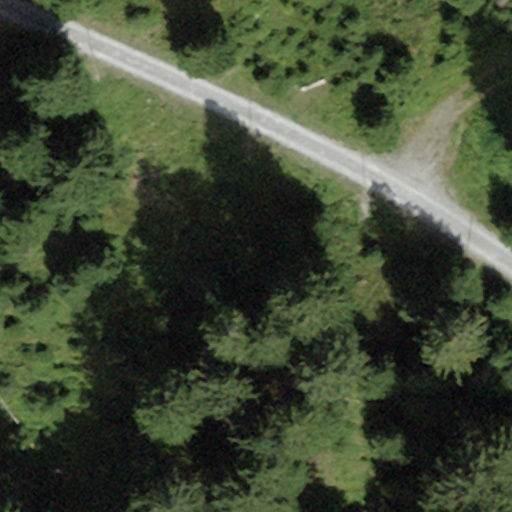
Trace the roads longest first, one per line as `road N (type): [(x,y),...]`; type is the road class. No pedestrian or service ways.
road 1 (track): [(511,255),(389,178),(216,92),(0,1)]
road 2 (track): [(389,178),(511,108)]
